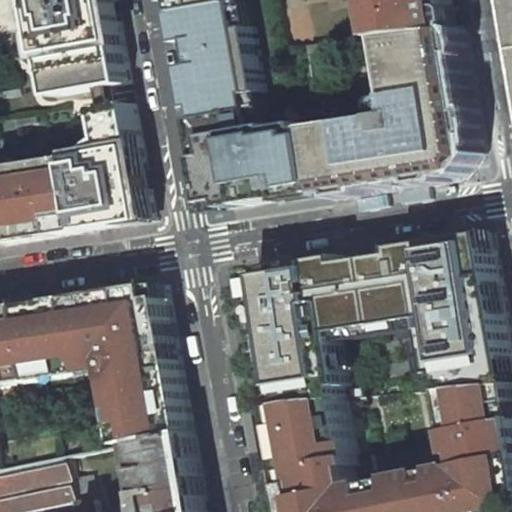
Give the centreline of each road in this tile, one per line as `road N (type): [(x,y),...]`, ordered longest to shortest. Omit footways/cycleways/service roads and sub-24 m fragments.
road 1 (residential): [(511,196),(196,246)]
road 2 (residential): [(196,246),(241,511)]
road 3 (residential): [(196,246),(151,0)]
road 4 (residential): [(0,277),(196,246)]
road 5 (residential): [(486,0),(511,149)]
